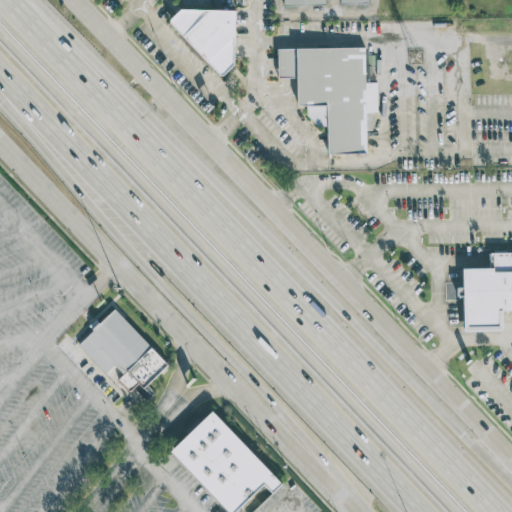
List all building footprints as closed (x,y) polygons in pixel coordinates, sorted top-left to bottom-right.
[(168,19),(180,7),(234,10),(234,64),(222,76),(168,19)] [(278,55),(365,54),(366,159),(326,159),(325,111),(298,111),(295,81),(278,82),(278,55)] [(463,269),(492,269),(491,254),(511,254),(511,310),(505,311),(506,330),(464,331),(463,269)] [(115,310),(78,345),(105,374),(114,365),(123,374),(117,379),(129,391),(138,383),(143,388),(168,365),(115,310)] [(227,511),(170,452),(212,411),(282,483),(272,492),(264,484),(235,511),(227,511)]
